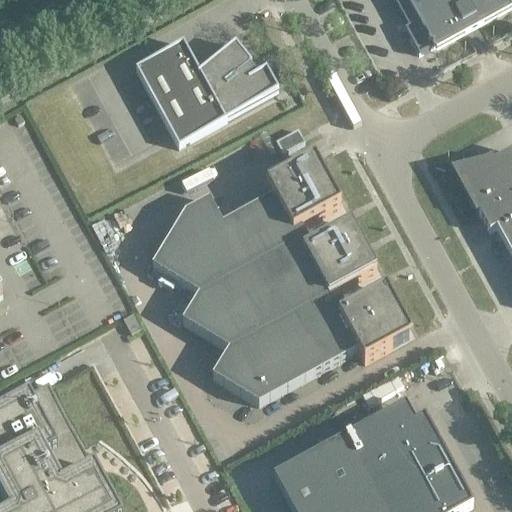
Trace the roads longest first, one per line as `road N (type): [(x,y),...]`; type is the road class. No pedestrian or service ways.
road 1 (unclassified): [(511,401),(379,156)]
road 2 (unclassified): [(379,156),(288,0)]
road 3 (unclassified): [(511,83),(379,156)]
